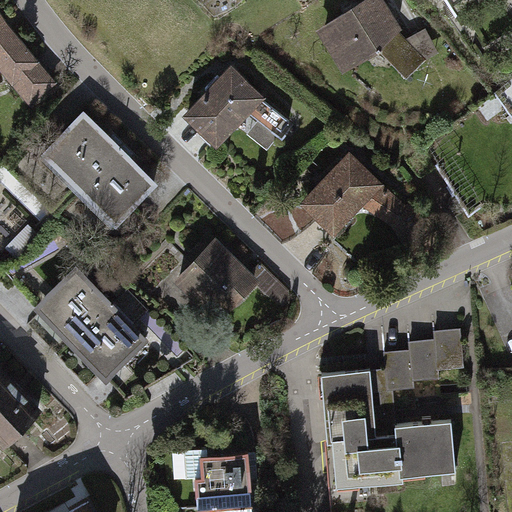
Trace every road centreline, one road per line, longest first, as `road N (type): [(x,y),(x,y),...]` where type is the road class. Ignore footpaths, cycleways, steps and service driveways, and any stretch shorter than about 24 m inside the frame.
road 1 (residential): [(331,322),(97,79),(43,0)]
road 2 (residential): [(331,322),(119,440)]
road 3 (residential): [(511,244),(331,322)]
road 4 (residential): [(0,319),(119,440)]
road 5 (unknown): [(288,346),(307,509)]
road 6 (residential): [(119,440),(0,507)]
